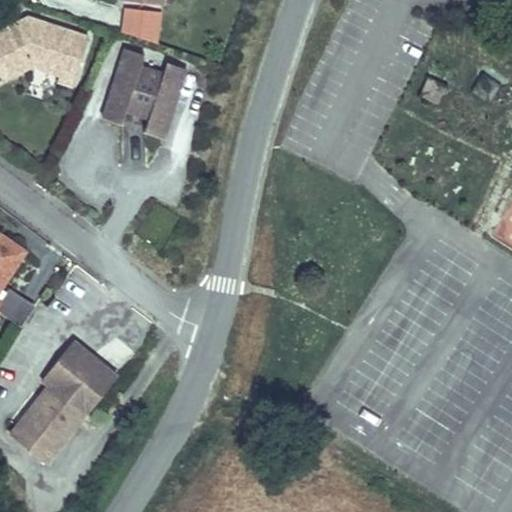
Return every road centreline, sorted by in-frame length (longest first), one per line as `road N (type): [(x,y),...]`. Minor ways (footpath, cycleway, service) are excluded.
road 1 (tertiary): [(299,0),(267,88),(213,334)]
road 2 (residential): [(0,184),(213,334)]
road 3 (tertiary): [(213,334),(188,395),(120,511)]
